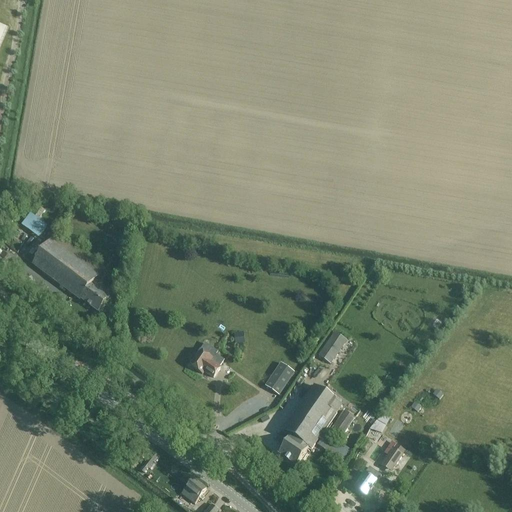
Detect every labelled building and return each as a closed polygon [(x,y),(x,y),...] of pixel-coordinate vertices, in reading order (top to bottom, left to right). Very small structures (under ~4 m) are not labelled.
[(24,214),(26,204),(16,201),(14,212),(24,214)] [(31,216),(22,227),(39,240),(48,229),(31,216)] [(110,298),(110,297),(102,291),(94,285),(105,270),(84,255),(56,234),(32,266),(80,302),(81,301),(98,313),(110,298)] [(244,333),(234,334),(235,345),(245,344),(244,333)] [(334,333),(318,357),(330,365),(346,342),(334,333)] [(213,360),(200,351),(190,366),(202,375),(204,372),(214,379),(221,369),(211,362),(213,360)] [(281,366),(265,389),(278,398),(294,375),(281,366)] [(312,450),(342,406),(315,387),(284,431),(292,436),(279,454),(296,466),(309,448),(312,450)] [(436,390),(432,395),(439,400),(443,395),(436,390)] [(414,403),(411,408),(417,413),(421,408),(414,403)] [(341,440),(355,420),(345,413),(331,433),(341,440)] [(374,424),(370,430),(380,433),(381,434),(385,427),(390,418),(389,418),(386,415),(376,422),(374,424)] [(323,439),(318,446),(338,462),(344,466),(350,459),(344,455),(343,454),(326,441),(325,441),(323,439)] [(383,465),(384,465),(392,471),(403,456),(406,452),(396,446),(393,450),(389,457),(384,464),(383,465)] [(154,453),(140,471),(144,474),(158,456),(154,453)] [(370,468),(354,490),(366,499),(377,483),(377,482),(381,476),(370,468)] [(193,480),(181,496),(195,506),(207,490),(193,480)]
